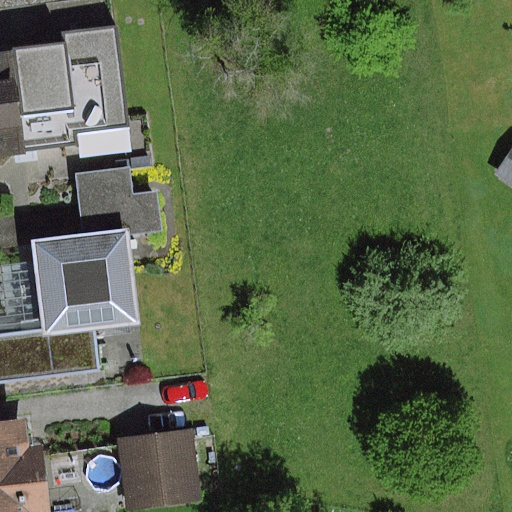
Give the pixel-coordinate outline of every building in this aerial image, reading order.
[(63,47),(10,52),(21,148),(70,143),(69,131),(125,124),(113,29),(62,35),(63,47)] [(10,52),(0,53),(0,150),(21,148),(10,52)] [(511,149),(493,177),(511,190),(511,149)] [(74,175),(80,234),(121,230),(159,226),(156,191),(131,194),(128,169),(74,175)] [(80,234),(25,241),(36,332),(0,336),(0,381),(98,369),(93,327),(133,322),(121,230),(80,234)] [(19,421),(0,423),(0,511),(42,511),(35,451),(23,453),(19,421)] [(189,432),(116,442),(126,510),(198,500),(189,432)]
